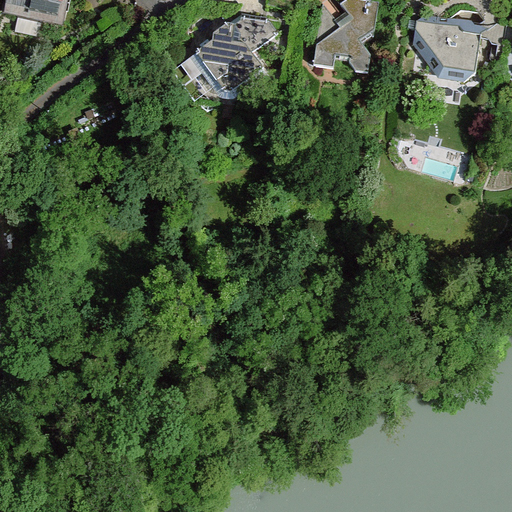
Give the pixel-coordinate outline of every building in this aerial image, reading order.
[(18,0),(15,13),(62,23),(67,0),(18,0)] [(299,0),(269,0),(269,7),(298,11),(299,0)] [(360,43),(372,37),(375,4),(348,1),(322,18),(312,66),(368,75),(371,57),(360,43)] [(247,46),(253,54),(279,35),(268,18),(243,15),(229,25),(242,27),(238,46),(247,46)] [(481,34),(414,23),(442,68),(476,72),(481,34)] [(265,69),(253,54),(247,46),(238,46),(242,27),(229,25),(214,36),(213,42),(197,54),(222,88),(226,93),(232,94),(265,69)] [(222,88),(197,54),(193,47),(176,58),(203,94),(201,104),(204,109),(210,111),(216,109),(219,105),(222,88)] [(122,195),(116,177),(100,182),(105,200),(122,195)]
